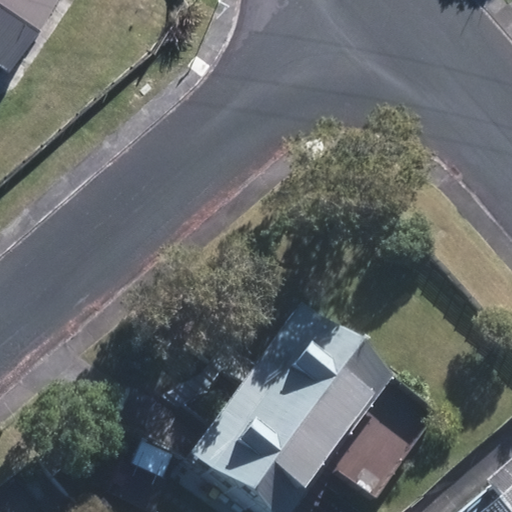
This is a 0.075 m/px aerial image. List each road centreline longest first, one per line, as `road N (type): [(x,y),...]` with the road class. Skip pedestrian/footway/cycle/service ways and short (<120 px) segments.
road 1 (residential): [(0,328),(353,0)]
road 2 (residential): [(391,0),(511,137)]
